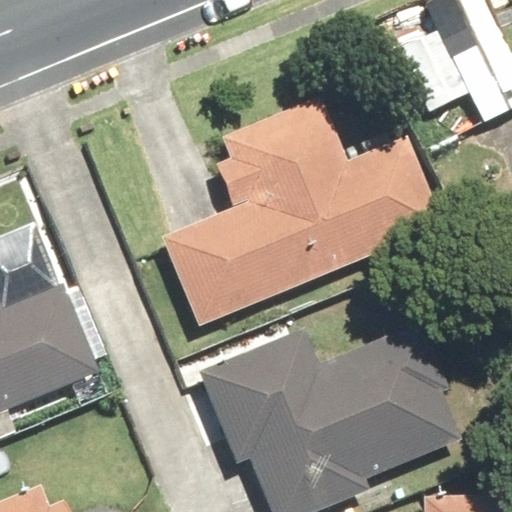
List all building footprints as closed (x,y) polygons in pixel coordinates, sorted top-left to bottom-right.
[(152,231),(188,320),(434,221),(398,132),(339,156),(312,89),(214,128),(225,156),(207,163),(223,203),(152,231)] [(0,404),(89,369),(53,280),(0,301),(0,404)] [(296,323),(187,367),(224,459),(239,454),(262,511),(296,511),(360,487),(355,474),(454,435),(410,324),(312,363),(296,323)] [(0,511),(144,511),(144,509),(135,511),(56,511),(41,474),(0,491),(0,511)] [(511,511),(511,487),(414,490),(415,511),(511,511)]
